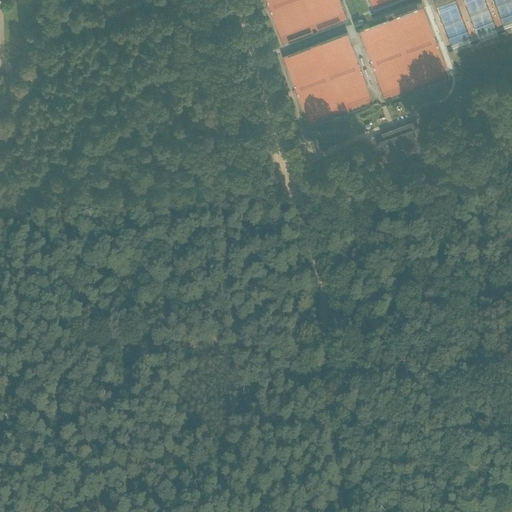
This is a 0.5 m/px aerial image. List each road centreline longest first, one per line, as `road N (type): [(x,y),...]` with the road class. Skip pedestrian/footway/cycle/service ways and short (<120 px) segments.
road 1 (unclassified): [(328,337),(309,242),(235,0)]
road 2 (track): [(9,143),(46,43),(164,0)]
road 3 (track): [(325,368),(172,511)]
road 4 (track): [(347,511),(325,368),(328,337)]
